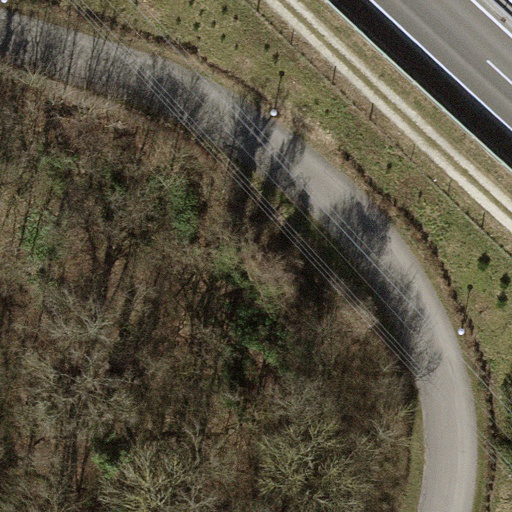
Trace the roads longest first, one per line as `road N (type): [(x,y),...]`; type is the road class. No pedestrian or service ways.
road 1 (residential): [(0,37),(188,100),(310,179),(360,228),(436,348),(453,416),(448,511)]
road 2 (track): [(511,201),(286,0)]
